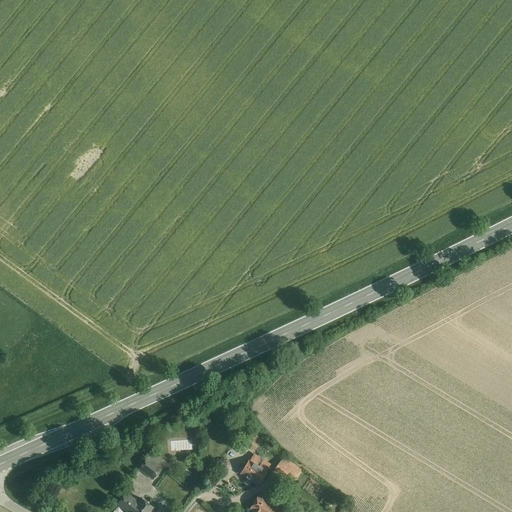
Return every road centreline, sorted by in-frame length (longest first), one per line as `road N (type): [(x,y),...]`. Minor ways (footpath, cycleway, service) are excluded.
road 1 (secondary): [(0,462),(511,225)]
road 2 (track): [(0,433),(127,373)]
